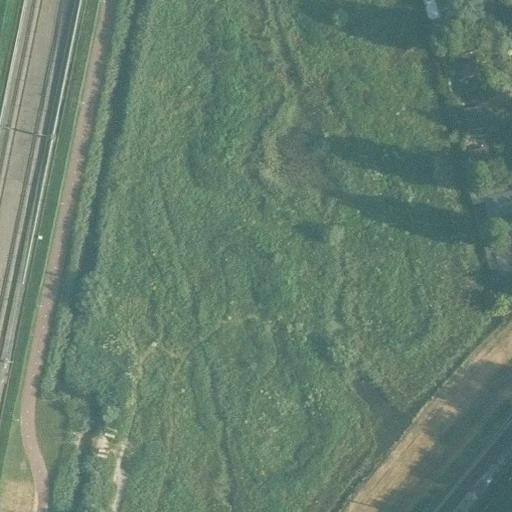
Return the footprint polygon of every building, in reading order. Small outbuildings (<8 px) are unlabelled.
[(24,0),(0,120),(0,128),(26,0),(79,0),(30,242),(21,287),(23,288),(82,0),(24,0)] [(480,78),(476,59),(461,62),(460,57),(452,59),(457,83),(480,78)] [(487,107),(465,112),(470,131),(491,127),(487,107)] [(492,169),(488,150),(469,154),(473,173),(492,169)] [(511,210),(508,192),(483,197),(488,219),(511,213),(511,210)] [(511,272),(511,264),(507,244),(493,247),(500,276),(511,272)]
